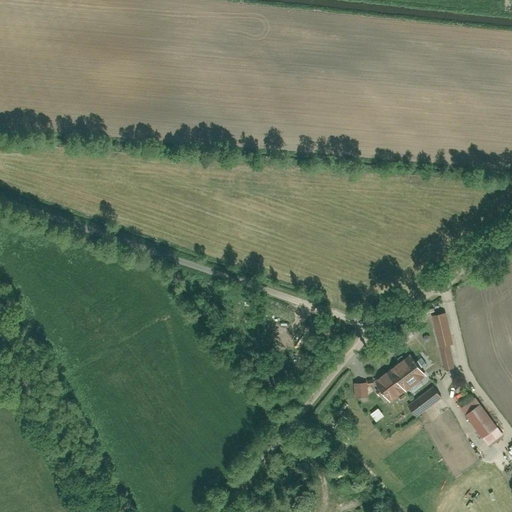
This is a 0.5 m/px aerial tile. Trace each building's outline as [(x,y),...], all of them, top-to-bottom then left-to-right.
[(444,309),(431,312),(444,368),(454,366),(449,342),(452,342),(444,309)] [(331,338),(334,324),(328,323),(325,337),(331,338)] [(383,343),(390,351),(414,333),(407,325),(383,343)] [(410,351),(374,379),(379,386),(374,390),(379,396),(384,392),(390,400),(427,372),(410,351)] [(367,381),(353,382),(354,395),(368,394),(367,381)] [(432,384),(407,403),(416,415),(441,396),(432,384)] [(475,394),(459,405),(486,443),(502,431),(475,394)] [(370,413),(376,421),(384,415),(378,407),(370,413)]
